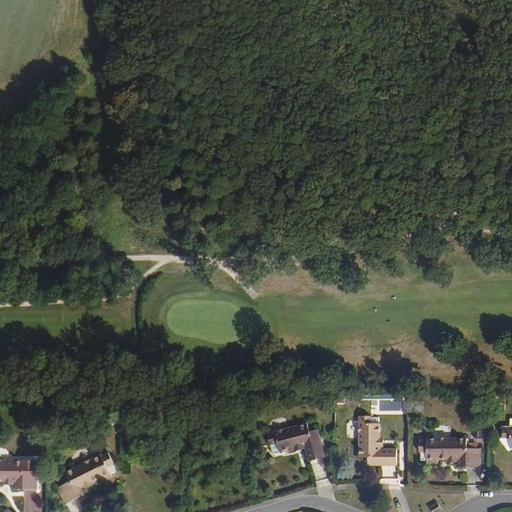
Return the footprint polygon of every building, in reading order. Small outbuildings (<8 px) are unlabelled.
[(378,448),(378,440),(380,440),(379,418),(370,418),(370,417),(358,418),(358,459),(368,458),(368,465),(377,464),(377,467),(397,467),(397,450),(381,451),(381,448),(378,448)] [(325,458),(320,439),(318,440),(315,431),(310,432),(307,424),(267,435),(270,445),(271,445),(273,454),(279,452),(280,453),(295,449),(294,448),(302,445),(303,447),(305,447),(309,462),(325,458)] [(511,426),(503,426),(503,438),(504,438),(510,438),(510,447),(510,448),(511,448),(511,426)] [(482,468),(481,450),(478,450),(478,443),(467,443),(467,439),(427,440),(427,441),(419,441),(419,453),(420,453),(427,452),(427,462),(427,465),(439,465),(439,462),(449,461),(449,460),(458,459),(459,461),(460,461),(461,469),(482,468)] [(112,476),(118,473),(114,465),(115,464),(110,453),(103,457),(103,455),(66,473),(70,482),(58,489),(66,505),(85,496),(82,490),(84,489),(83,487),(90,483),(91,485),(101,480),(102,483),(113,478),(112,476)] [(38,488),(37,459),(0,459),(0,480),(17,481),(17,488),(38,488)]
